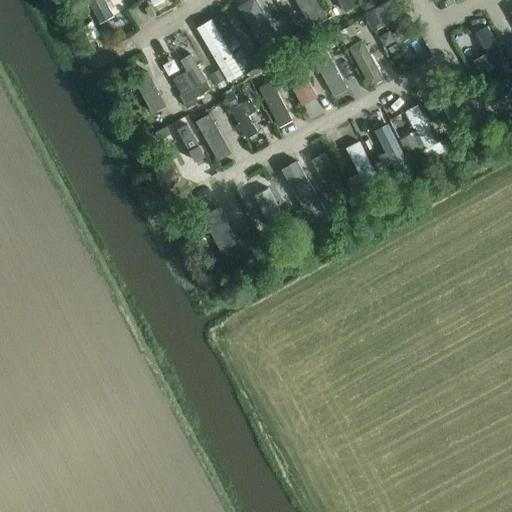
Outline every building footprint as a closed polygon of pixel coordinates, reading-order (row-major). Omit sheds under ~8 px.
[(120,14),(131,9),(126,0),(114,0),(113,1),(120,14)] [(256,0),(244,0),(236,5),(266,57),(283,47),(256,0)] [(265,0),(270,9),(284,2),(282,0),(265,0)] [(362,0),(356,0),(352,3),(363,19),(371,13),(362,0)] [(388,0),(382,3),(374,8),(383,23),(391,19),(401,39),(415,31),(398,0),(388,0)] [(211,20),(198,28),(228,80),(241,72),(211,20)] [(356,53),(375,45),(365,21),(346,29),(356,53)] [(473,58),(481,72),(494,65),(499,75),(511,68),(487,24),(475,31),(486,51),(473,58)] [(331,64),(336,62),(323,39),(308,48),(331,86),(341,80),(331,64)] [(187,70),(173,78),(181,93),(181,94),(188,106),(199,100),(197,96),(211,88),(191,53),(181,59),(180,59),(187,70)] [(275,81),(285,76),(275,57),(262,64),(256,53),(247,58),(274,108),(286,101),(275,81)] [(297,61),(283,69),(302,103),(316,95),(297,61)] [(178,101),(162,73),(150,80),(159,95),(154,97),(161,110),(178,101)] [(401,92),(421,132),(434,125),(414,85),(401,92)] [(240,102),(229,108),(245,137),(257,130),(247,114),(255,109),(248,97),(240,102)] [(390,146),(401,140),(385,107),(373,112),(390,146)] [(175,117),(166,121),(181,154),(189,150),(175,117)] [(342,128),(355,153),(368,147),(355,121),(342,128)] [(310,140),(322,161),(336,153),(324,132),(310,140)] [(294,152),(284,157),(299,184),(309,178),(294,152)]
